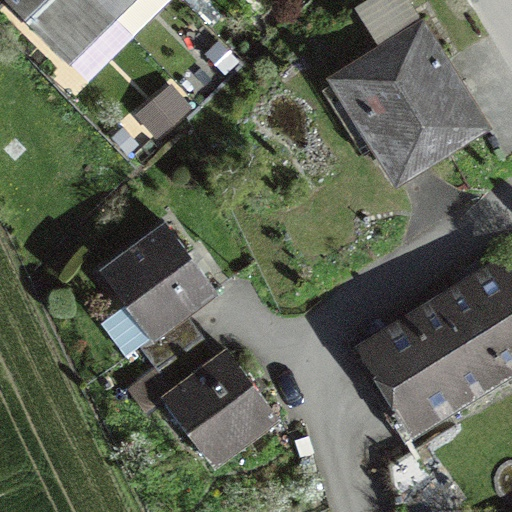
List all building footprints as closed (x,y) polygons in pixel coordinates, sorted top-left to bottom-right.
[(109,12),(97,0),(14,0),(66,53),(109,12)] [(120,0),(97,0),(109,12),(120,0)] [(392,204),(486,145),(421,43),(327,103),(392,204)] [(145,362),(213,314),(164,245),(97,293),(145,362)] [(409,434),(511,374),(511,261),(360,351),(409,434)] [(207,484),(272,439),(227,375),(162,421),(207,484)] [(459,434),(388,462),(392,505),(478,472),(459,434)] [(496,511),(478,472),(392,505),(395,511),(496,511)]
